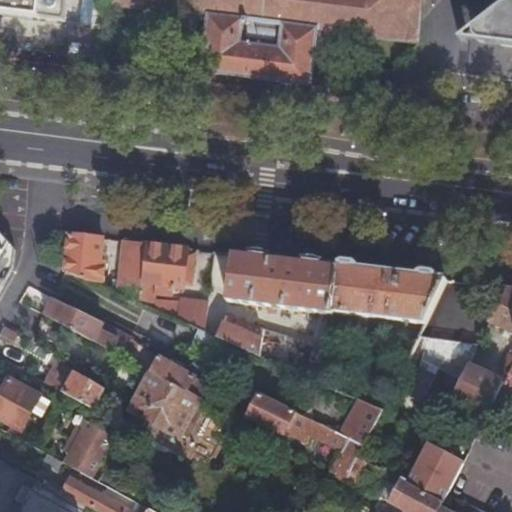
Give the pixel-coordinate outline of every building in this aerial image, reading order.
[(0,0),(0,19),(64,27),(66,0),(0,0)] [(218,75),(311,87),(318,32),(419,44),(422,20),(424,0),(107,0),(107,5),(207,18),(201,73),(218,75)] [(511,0),(459,41),(511,47),(511,0)] [(103,239),(69,235),(64,271),(93,284),(103,284),(105,262),(99,262),(103,239)] [(0,239),(0,298),(11,277),(11,249),(0,239)] [(143,284),(149,245),(125,242),(118,295),(140,305),(143,284)] [(189,262),(190,250),(163,247),(149,245),(143,284),(157,286),(156,295),(174,297),(175,293),(175,290),(176,290),(176,288),(185,289),(187,277),(189,262)] [(333,313),(339,268),(313,264),(245,257),(236,255),(230,303),(267,308),(267,313),(272,314),(273,309),(333,316),(333,313)] [(425,325),(446,281),(394,274),(339,268),(333,313),(425,325)] [(511,288),(506,288),(489,322),(511,333),(511,288)] [(205,334),(210,302),(182,299),(178,322),(200,331),(205,334)] [(56,300),(47,317),(124,359),(134,341),(105,325),(56,300)] [(220,340),(260,358),(263,332),(227,316),(217,339),(219,340),(220,340)] [(18,333),(3,326),(0,331),(0,335),(13,342),(18,333)] [(200,331),(195,341),(214,349),(219,340),(217,339),(205,334),(200,331)] [(467,365),(479,343),(420,335),(396,386),(444,410),(452,396),(467,365)] [(61,355),(45,383),(95,410),(111,381),(61,355)] [(200,401),(213,408),(219,397),(206,390),(207,388),(197,383),(198,381),(158,359),(150,373),(200,401)] [(511,362),(505,377),(502,381),(501,384),(511,388),(511,362)] [(487,413),(501,384),(502,381),(467,365),(452,396),(487,413)] [(179,440),(200,401),(150,373),(129,413),(179,440)] [(9,380),(0,396),(0,420),(21,432),(40,396),(9,380)] [(331,472),(347,480),(364,445),(342,434),(341,436),(259,396),(247,421),(283,438),(285,434),(305,444),(309,436),(341,452),(331,472)] [(364,445),(380,412),(358,401),(342,434),(364,445)] [(114,436),(88,422),(83,432),(78,430),(67,451),(71,453),(65,464),(89,477),(91,478),(114,436)] [(64,463),(49,455),(43,465),(59,474),(64,463)] [(0,460),(0,511),(95,511),(48,487),(0,460)] [(327,479),(343,487),(347,480),(331,472),(327,479)] [(51,482),(48,487),(95,511),(148,511),(150,510),(144,507),(141,511),(130,511),(72,480),(66,490),(51,482)] [(438,511),(441,507),(443,503),(407,484),(401,481),(390,502),(408,511),(438,511)]
